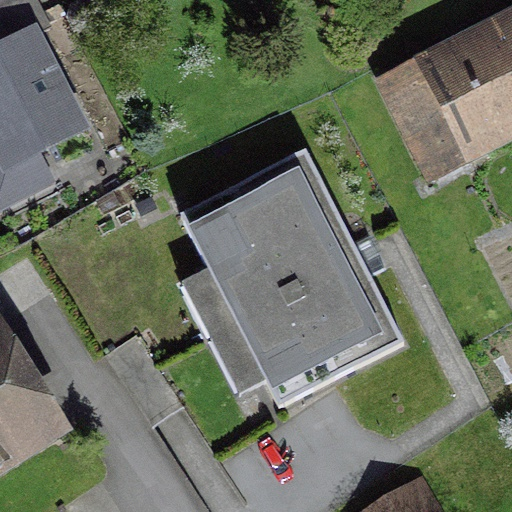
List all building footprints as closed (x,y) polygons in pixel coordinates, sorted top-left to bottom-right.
[(0,0),(0,152),(8,168),(79,131),(32,38),(49,29),(34,0),(0,0)] [(511,128),(511,35),(434,75),(425,59),(382,81),(432,180),(476,159),(471,149),(511,128)] [(404,345),(306,154),(181,218),(279,409),(404,345)] [(0,467),(53,433),(0,349),(0,467)] [(442,511),(419,477),(365,511),(442,511)]
